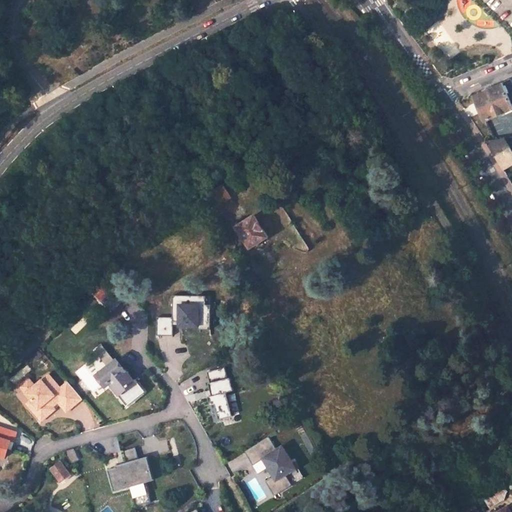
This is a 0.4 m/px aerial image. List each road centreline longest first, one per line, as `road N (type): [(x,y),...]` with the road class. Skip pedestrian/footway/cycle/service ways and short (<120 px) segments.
road 1 (residential): [(293,0),(347,64),(511,350)]
road 2 (tertiary): [(0,165),(56,110),(264,0)]
road 3 (track): [(0,375),(121,258)]
road 4 (tertiary): [(442,99),(511,210)]
road 5 (tertiary): [(363,0),(442,99)]
